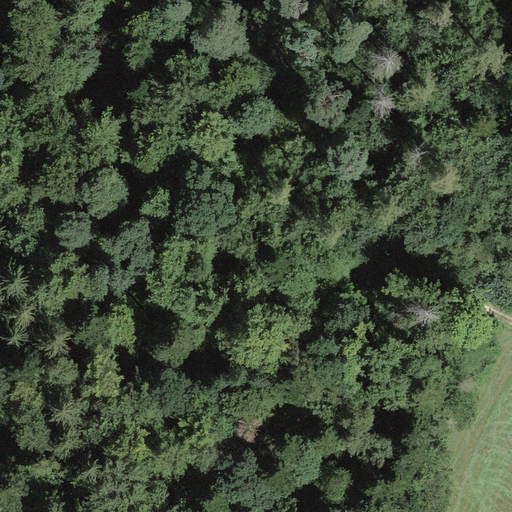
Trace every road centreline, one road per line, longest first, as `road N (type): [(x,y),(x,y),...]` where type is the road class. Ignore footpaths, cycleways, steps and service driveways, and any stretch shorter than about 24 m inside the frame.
road 1 (track): [(511,309),(414,281),(352,277),(291,292),(249,321),(231,379),(234,511)]
road 2 (track): [(0,154),(52,302),(104,511)]
road 3 (track): [(0,98),(113,85),(175,41),(202,0)]
